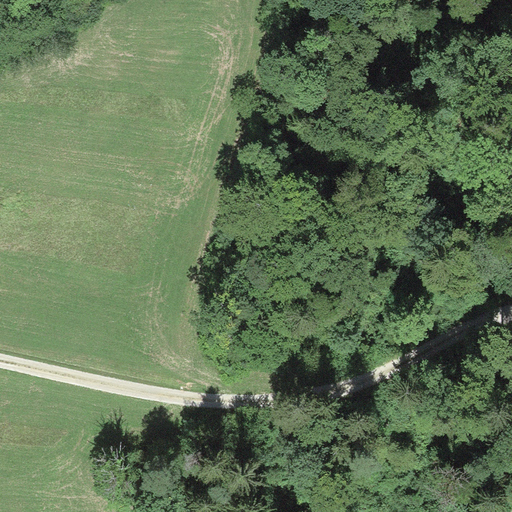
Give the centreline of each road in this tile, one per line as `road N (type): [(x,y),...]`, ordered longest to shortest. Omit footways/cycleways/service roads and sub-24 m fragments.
road 1 (track): [(511,318),(450,337),(358,387),(291,400),(208,394),(0,354)]
road 2 (track): [(208,394),(209,275),(271,71),(278,0)]
